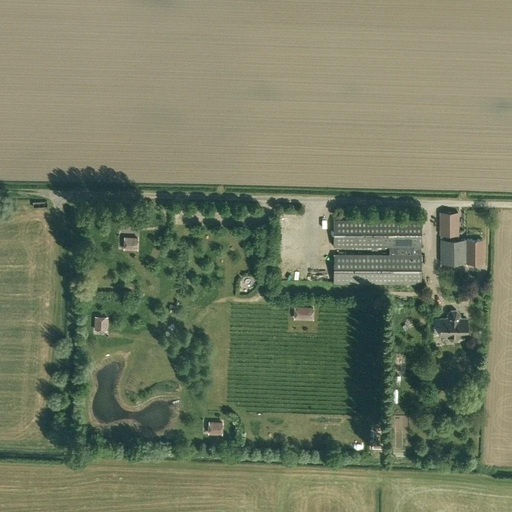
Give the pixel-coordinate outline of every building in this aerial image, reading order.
[(441,212),(440,235),(458,235),(458,212),(441,212)] [(291,228),(290,215),(279,215),(279,232),(304,231),(304,228),(291,228)] [(333,246),(389,247),(421,247),(421,220),(333,220),(333,246)] [(137,249),(138,238),(125,237),(124,249),(137,249)] [(458,239),(440,239),(440,263),(483,263),(483,239),(458,239)] [(278,244),(278,268),(289,268),(289,245),(278,244)] [(389,255),(421,255),(421,247),(389,247),(389,255)] [(421,283),(421,255),(389,255),(333,255),(333,283),(421,283)] [(295,307),(295,310),(299,310),(298,319),(312,319),(313,308),(295,307)] [(459,335),(467,335),(467,319),(459,319),(459,314),(456,311),(451,311),(448,314),(448,318),(440,318),(440,335),(448,335),(448,337),(451,340),(455,340),(459,337),(459,335)] [(106,330),(107,317),(95,316),(95,330),(106,330)] [(209,422),(208,433),(221,434),(222,423),(209,422)]
